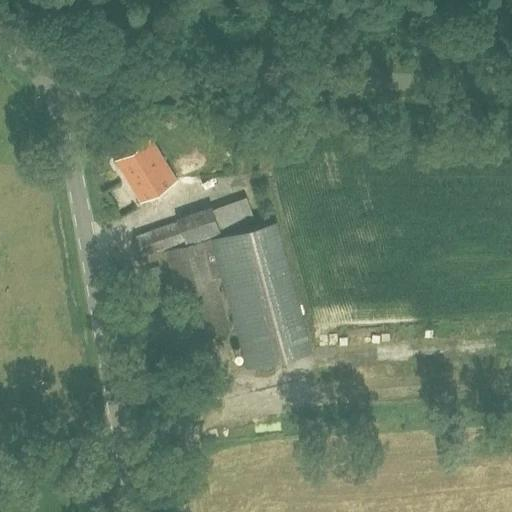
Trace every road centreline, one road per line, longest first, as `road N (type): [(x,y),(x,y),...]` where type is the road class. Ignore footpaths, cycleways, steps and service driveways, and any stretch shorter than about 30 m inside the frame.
road 1 (unclassified): [(511,81),(127,71),(54,99)]
road 2 (tertiary): [(136,511),(68,138),(54,99)]
